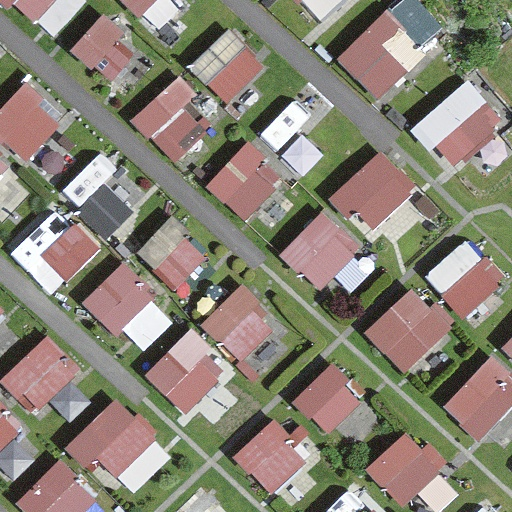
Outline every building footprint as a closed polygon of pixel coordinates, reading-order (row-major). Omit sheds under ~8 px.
[(29,0),(57,25),(79,0),(29,0)] [(105,0),(83,35),(124,61),(148,24),(111,0),(105,0)] [(443,0),(385,0),(346,41),(387,81),(455,12),(443,0)] [(234,86),(275,48),(239,9),(198,47),(234,86)] [(141,91),(172,140),(227,106),(196,57),(141,91)] [(423,104),(461,152),(511,111),(511,96),(481,58),(423,104)] [(0,99),(0,115),(36,145),(75,97),(32,61),(0,99)] [(256,203),(295,156),(254,122),(215,168),(256,203)] [(0,168),(19,151),(0,130),(0,168)] [(55,264),(98,223),(60,184),(17,225),(55,264)] [(289,234),(330,272),(371,230),(330,191),(289,234)] [(145,228),(181,272),(217,243),(181,199),(145,228)] [(96,276),(134,324),(173,294),(135,246),(96,276)] [(249,263),(208,304),(250,345),(290,303),(249,263)] [(0,272),(0,304),(16,289),(0,272)] [(196,396),(238,348),(195,311),(153,359),(196,396)] [(511,347),(500,336),(451,386),(488,422),(511,397),(511,347)] [(0,442),(32,405),(0,377),(0,442)] [(50,511),(87,511),(113,492),(72,439),(23,476),(50,511)] [(314,505),(320,511),(384,511),(393,504),(357,465),(314,505)]
